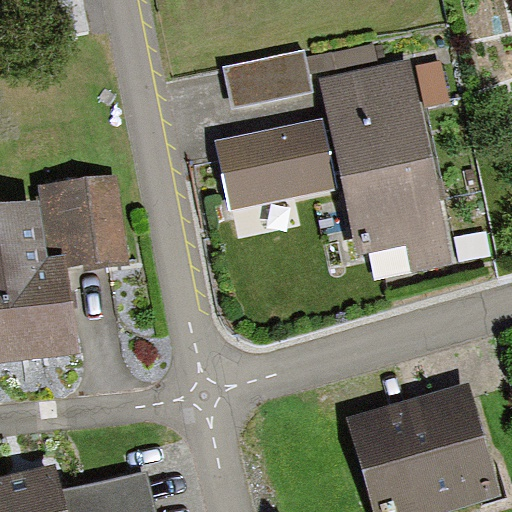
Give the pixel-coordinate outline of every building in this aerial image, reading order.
[(89,35),(81,0),(65,0),(57,2),(65,40),(89,35)] [(306,53),(223,70),(232,114),(315,97),(306,53)] [(454,270),(411,65),(321,84),(330,127),(341,176),(359,263),(407,252),(413,278),(454,270)] [(231,217),(339,194),(336,177),(341,176),(330,127),(326,128),(324,123),(215,146),(231,217)] [(41,206),(0,211),(0,371),(80,360),(68,275),(128,266),(116,180),(39,191),(41,206)] [(469,390),(347,425),(372,511),(467,511),(502,502),(469,390)] [(56,471),(0,484),(0,511),(66,511),(62,494),(56,471)] [(157,511),(149,476),(62,494),(66,511),(157,511)]
